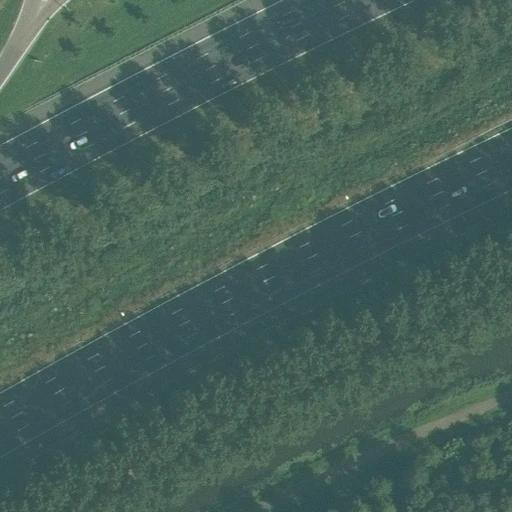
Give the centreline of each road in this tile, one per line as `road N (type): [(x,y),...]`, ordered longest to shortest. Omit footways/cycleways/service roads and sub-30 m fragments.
road 1 (motorway): [(0,424),(511,158)]
road 2 (motorway): [(347,0),(0,178)]
